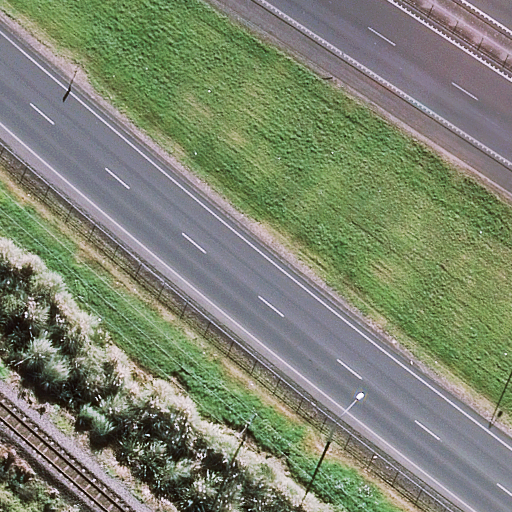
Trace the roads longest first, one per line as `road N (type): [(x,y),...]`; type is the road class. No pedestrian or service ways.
road 1 (motorway): [(511,493),(0,76)]
road 2 (motorway): [(511,133),(311,0)]
